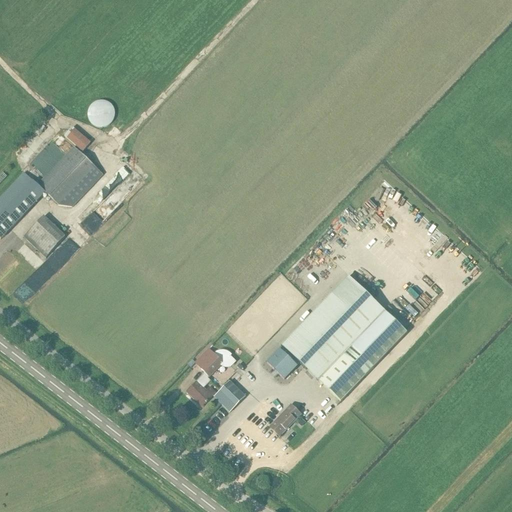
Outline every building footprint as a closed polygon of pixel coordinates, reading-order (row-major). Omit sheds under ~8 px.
[(118,108),(98,99),(89,120),(109,128),(118,108)] [(91,143),(72,127),(64,137),(83,152),(91,143)] [(0,239),(1,240),(45,194),(58,206),(72,208),(103,175),(73,147),(40,182),(36,179),(33,182),(24,173),(0,197),(0,239)] [(23,238),(45,258),(65,237),(44,217),(23,238)] [(348,277),(282,346),(300,364),(341,403),(374,368),(407,333),(385,313),(348,277)] [(284,381),(300,364),(282,346),(265,364),(284,381)] [(230,357),(231,356),(231,355),(230,355),(229,354),(228,353),(227,353),(227,352),(226,352),(225,352),(224,352),(223,352),(222,352),(221,352),(220,352),(219,352),(218,352),(217,352),(217,353),(216,353),(215,353),(214,354),(208,349),(195,363),(205,374),(186,393),(201,408),(216,393),(209,386),(206,390),(204,389),(210,381),(208,379),(221,366),(222,367),(223,367),(223,368),(224,368),(225,368),(226,368),(227,368),(228,368),(229,368),(230,368),(231,367),(232,367),(236,362),(230,357)] [(229,382),(213,398),(217,401),(221,405),(229,413),(245,397),(229,382)] [(290,405),(270,427),(280,437),(301,415),(290,405)]
